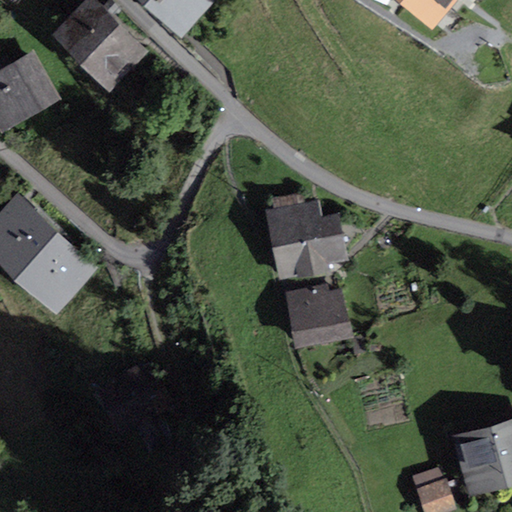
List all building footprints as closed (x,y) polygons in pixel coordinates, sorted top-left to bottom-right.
[(93,0),(67,26),(113,73),(119,67),(123,71),(129,65),(125,61),(140,47),(129,36),(125,41),(106,23),(111,18),(93,0)] [(184,15),(198,0),(165,0),(181,15),(180,16),(183,18),(185,16),(184,15)] [(419,0),(433,12),(443,0),(419,0)] [(0,72),(0,109),(6,121),(54,94),(33,55),(0,72)] [(327,258),(345,255),(337,215),(320,219),(317,205),(302,207),(301,195),(276,199),(279,230),(278,231),(286,275),(329,266),(327,258)] [(0,219),(0,242),(59,298),(90,265),(68,244),(73,238),(49,215),(43,221),(19,198),(0,219)] [(352,332),(342,290),(328,293),(326,285),(293,290),(302,340),(352,332)] [(160,382),(150,362),(107,382),(126,423),(174,400),(164,381),(160,382)] [(476,479),(475,480),(511,470),(511,423),(463,437),(465,438),(476,479)] [(207,440),(194,438),(192,453),(205,455),(207,440)] [(419,475),(430,511),(453,503),(441,467),(419,475)]
